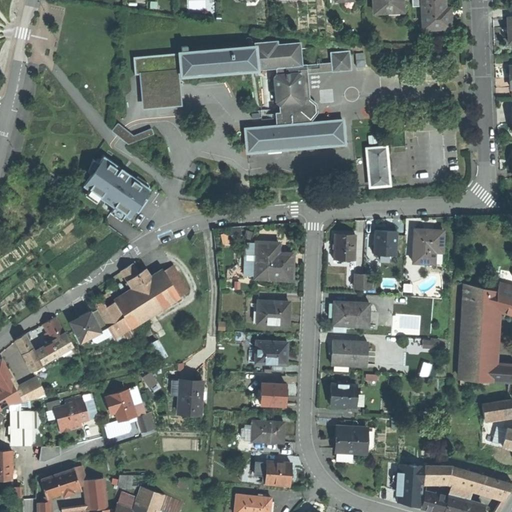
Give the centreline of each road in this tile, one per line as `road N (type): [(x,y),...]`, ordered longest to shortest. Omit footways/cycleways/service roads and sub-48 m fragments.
road 1 (residential): [(477,0),(487,178),(481,193),(468,203),(318,212)]
road 2 (residential): [(0,346),(178,228),(209,217),(318,212)]
road 3 (residential): [(386,511),(340,499),(320,481),(310,454),(318,212)]
road 4 (unknown): [(175,184),(189,149),(249,163),(313,160),(318,212)]
